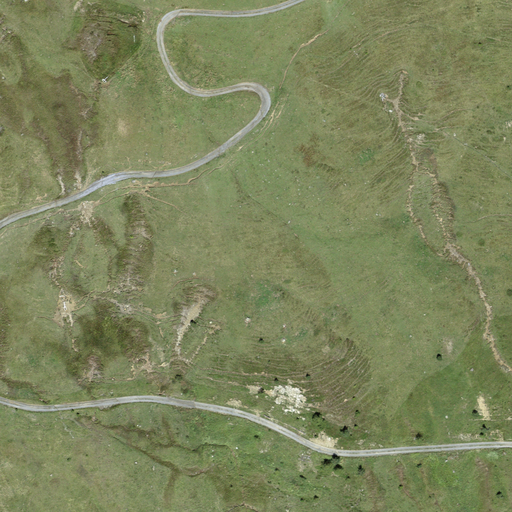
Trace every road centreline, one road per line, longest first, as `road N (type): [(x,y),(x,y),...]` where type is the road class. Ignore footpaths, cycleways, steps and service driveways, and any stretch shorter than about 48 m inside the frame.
road 1 (track): [(0,228),(110,179),(165,176),(217,153),(260,119),(266,101),(243,87),(210,96),(177,85),(161,44),(163,24),(176,14),(262,14),(300,0)]
road 2 (track): [(511,448),(348,456),(244,415),(155,400),(40,412),(0,402)]
